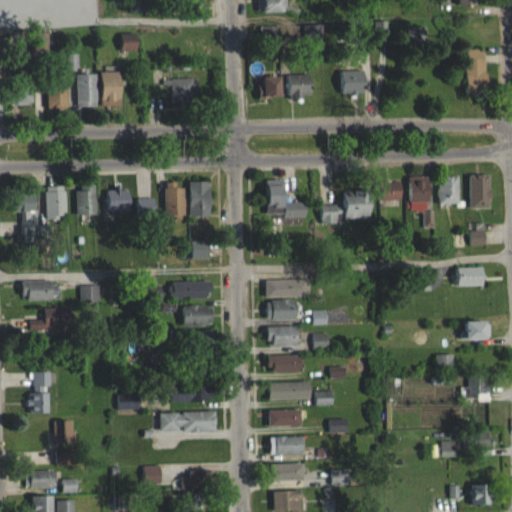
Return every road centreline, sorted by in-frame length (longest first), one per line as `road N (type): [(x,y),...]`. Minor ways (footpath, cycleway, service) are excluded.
road 1 (tertiary): [(0,165),(497,152),(511,135)]
road 2 (tertiary): [(511,135),(491,124),(0,134)]
road 3 (residential): [(242,511),(229,0)]
road 4 (residential): [(511,511),(511,135)]
road 5 (residential): [(511,135),(507,0)]
